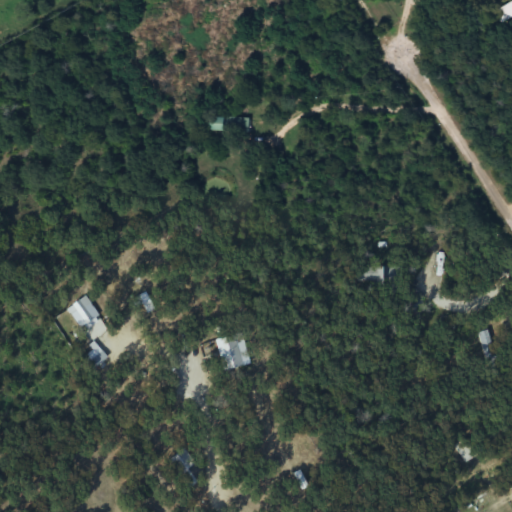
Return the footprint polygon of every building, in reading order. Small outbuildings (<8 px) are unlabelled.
[(207,132),(249,132),(249,118),(207,118),(207,132)] [(397,268),(378,268),(378,287),(397,287),(397,268)] [(66,310),(79,329),(97,316),(85,297),(66,310)] [(485,376),(505,375),(501,329),(481,331),(485,376)] [(223,371),(242,364),(233,335),(214,341),(223,371)] [(188,489),(195,483),(175,456),(168,461),(188,489)] [(345,511),(340,497),(331,501),(334,511),(345,511)]
